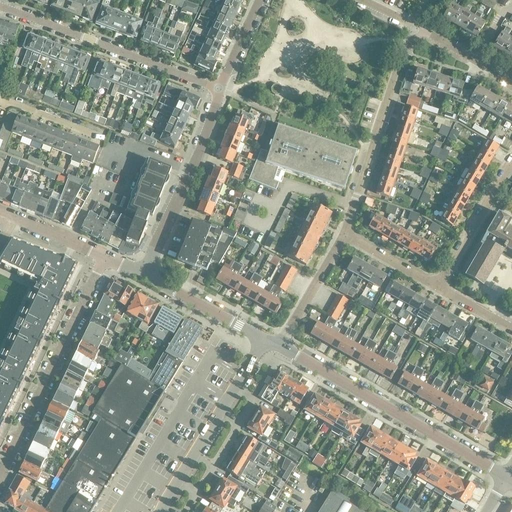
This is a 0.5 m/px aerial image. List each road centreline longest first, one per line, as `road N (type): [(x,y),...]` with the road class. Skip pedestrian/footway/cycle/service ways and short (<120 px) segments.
road 1 (residential): [(505,476),(280,345)]
road 2 (residential): [(0,477),(105,257)]
road 3 (residential): [(219,92),(0,7)]
road 4 (residential): [(343,235),(419,28)]
road 5 (residential): [(160,511),(263,339)]
road 6 (residential): [(145,277),(219,92)]
road 7 (residential): [(436,287),(511,160)]
road 8 (residential): [(263,339),(145,277)]
road 9 (residential): [(280,345),(343,235)]
